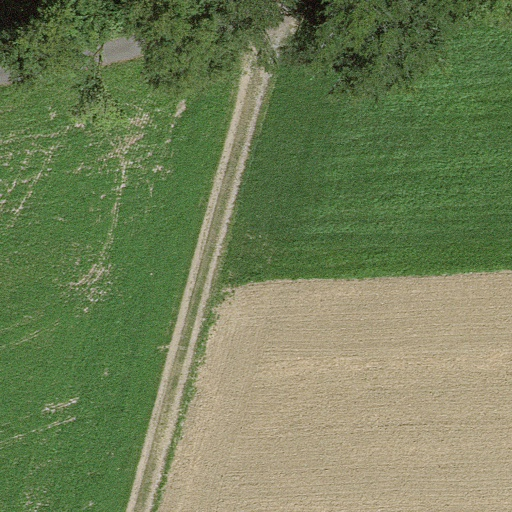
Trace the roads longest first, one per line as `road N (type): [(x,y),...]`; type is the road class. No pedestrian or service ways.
road 1 (track): [(274,0),(139,511)]
road 2 (track): [(0,67),(130,43),(268,0)]
